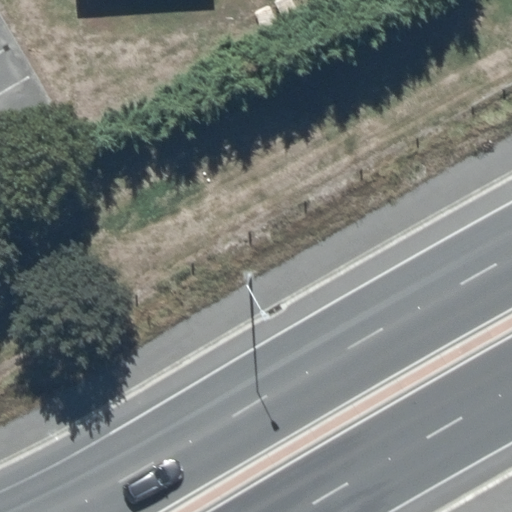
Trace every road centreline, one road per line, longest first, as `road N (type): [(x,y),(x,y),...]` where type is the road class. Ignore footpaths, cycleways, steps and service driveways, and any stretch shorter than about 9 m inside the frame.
road 1 (trunk): [(64,511),(511,260)]
road 2 (trunk): [(511,393),(306,511)]
